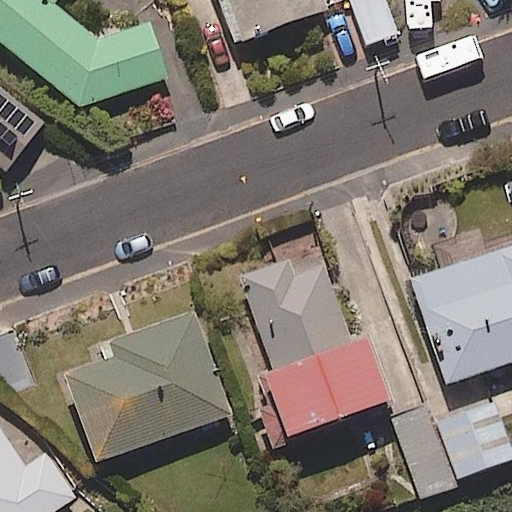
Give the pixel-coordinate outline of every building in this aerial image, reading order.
[(57,0),(0,0),(0,43),(80,108),(166,79),(149,29),(96,43),(51,8),(57,0)] [(219,0),(237,45),(326,10),(321,0),(219,0)] [(384,0),(351,0),(365,46),(396,37),(384,0)] [(426,0),(402,0),(405,31),(429,29),(426,0)] [(42,126),(0,92),(0,171),(3,174),(42,126)] [(511,248),(410,283),(436,360),(446,357),(455,383),(511,364),(511,248)] [(349,341),(318,253),(239,280),(272,372),(253,378),(276,445),(387,406),(363,336),(349,341)] [(229,417),(192,316),(102,348),(107,361),(62,377),(94,466),(229,417)] [(511,460),(511,454),(494,407),(399,444),(420,497),(511,460)] [(24,471),(0,435),(0,511),(55,511),(75,498),(46,456),(24,471)]
